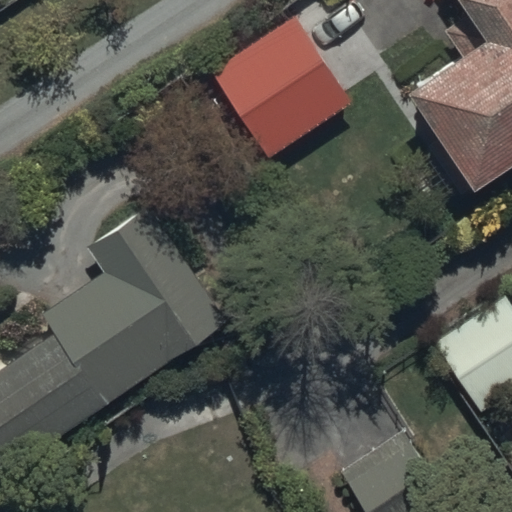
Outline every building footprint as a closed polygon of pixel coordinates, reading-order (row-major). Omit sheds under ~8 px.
[(511,0),(461,0),(434,18),(464,62),(416,94),(483,193),(511,173),(511,0)] [(213,71),(272,159),(357,103),(297,15),(213,71)] [(230,328),(147,206),(89,245),(104,266),(48,304),(116,404),(172,367),(230,328)] [(435,337),(484,410),(511,391),(511,306),(503,292),(435,337)] [(0,480),(100,414),(50,339),(0,371),(0,480)] [(407,428),(345,470),(373,511),(431,511),(454,497),(407,428)] [(117,511),(100,487),(62,511),(117,511)] [(274,511),(267,487),(217,500),(219,511),(274,511)]
